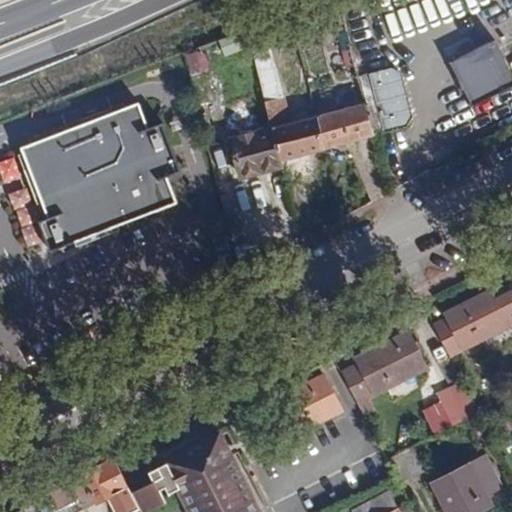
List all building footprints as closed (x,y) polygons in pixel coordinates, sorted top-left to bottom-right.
[(511,87),(511,68),(497,41),(454,63),(475,106),(511,87)] [(282,160),(324,148),(316,118),(291,124),(284,97),(278,98),(273,79),(271,79),(262,46),(252,49),(274,127),(282,160)] [(357,76),(365,104),(373,134),(403,126),(407,117),(394,74),(386,68),(357,76)] [(313,107),(316,118),(324,148),(373,134),(365,104),(350,108),(347,97),(313,107)] [(182,172),(153,98),(21,148),(48,219),(39,222),(51,252),(178,203),(168,177),(182,172)] [(284,167),(282,160),(274,127),(231,138),(242,178),(284,167)] [(17,158),(0,163),(0,171),(4,184),(24,177),(17,158)] [(30,187),(10,192),(26,250),(45,245),(30,187)] [(226,275),(221,266),(210,271),(215,281),(226,275)] [(489,293),(432,321),(450,356),(511,324),(511,284),(496,293),(497,295),(492,298),(489,293)] [(425,367),(407,332),(357,358),(360,364),(343,372),(359,403),(425,367)] [(341,410),(323,376),(280,398),(298,432),(341,410)] [(479,413),(472,397),(446,410),(454,426),(479,413)] [(260,511),(220,433),(166,461),(191,511),(260,511)] [(423,469),(412,447),(388,459),(394,471),(400,481),(423,469)] [(500,487),(485,456),(432,483),(447,511),(475,511),(491,504),(486,494),(500,487)] [(114,460),(82,476),(94,500),(95,503),(107,497),(115,511),(131,511),(138,508),(114,460)] [(79,507),(94,500),(82,476),(36,500),(41,511),(71,511),(69,506),(77,502),(79,507)] [(397,511),(387,492),(353,511),(397,511)] [(77,502),(69,506),(71,511),(78,511),(80,511),(79,507),(77,502)]
